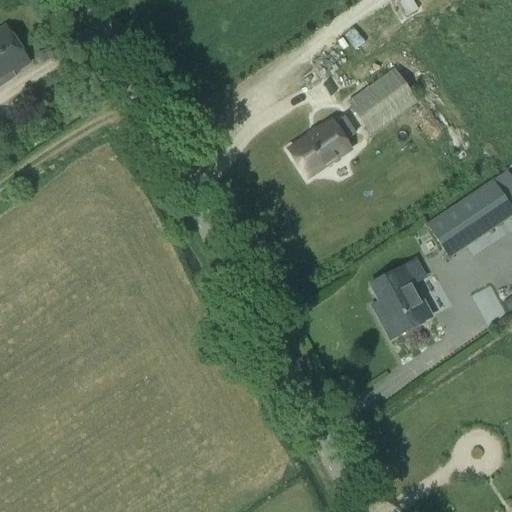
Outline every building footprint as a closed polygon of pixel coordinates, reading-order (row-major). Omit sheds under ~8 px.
[(0,84),(29,65),(0,23),(0,84)] [(417,104),(392,71),(347,104),(370,137),(417,104)] [(32,113),(21,97),(11,104),(22,121),(32,113)] [(308,138),(288,150),(308,180),(349,153),(342,142),(354,135),(343,119),(332,126),(330,123),(316,132),(314,130),(306,136),(308,138)] [(448,258),(511,215),(511,208),(493,180),(426,224),(448,258)] [(425,278),(414,260),(369,285),(379,303),(370,308),(389,341),(432,317),(414,284),(425,278)] [(511,290),(511,291),(511,299),(503,304),(510,314),(511,311),(511,290)]
